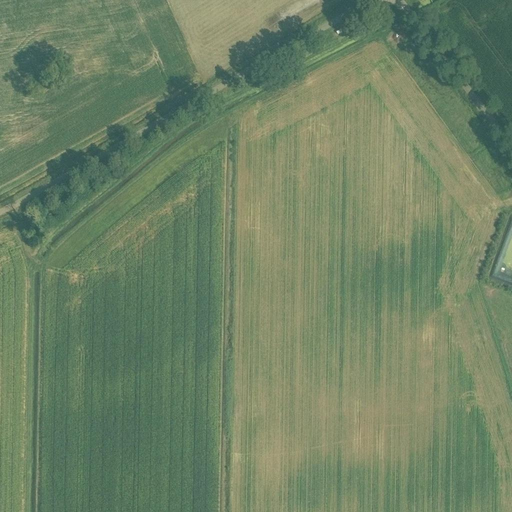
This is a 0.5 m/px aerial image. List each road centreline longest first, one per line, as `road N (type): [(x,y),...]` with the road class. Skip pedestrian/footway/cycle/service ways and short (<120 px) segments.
road 1 (unclassified): [(0,217),(372,0)]
road 2 (unclassified): [(511,145),(397,0)]
